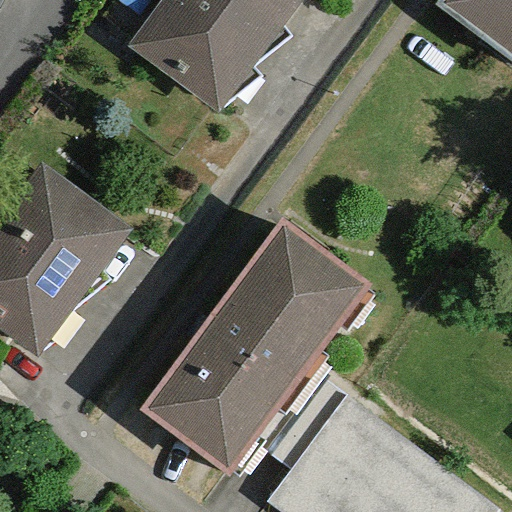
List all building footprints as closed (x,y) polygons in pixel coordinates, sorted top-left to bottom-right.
[(0,0),(0,34),(12,5),(0,0)] [(178,0),(144,46),(237,115),(321,0),(178,0)] [(511,0),(462,0),(456,9),(511,49),(511,0)] [(53,168),(0,239),(0,319),(52,357),(143,234),(53,168)] [(298,224),(164,413),(254,476),(388,287),(298,224)] [(511,511),(511,506),(354,391),(277,495),(300,511),(511,511)]
